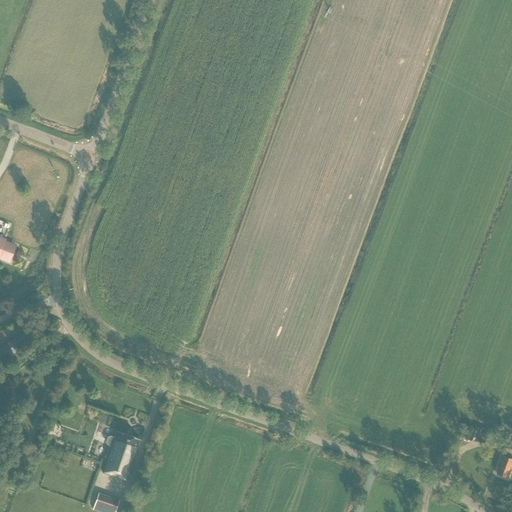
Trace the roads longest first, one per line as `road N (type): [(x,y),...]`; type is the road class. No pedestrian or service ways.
road 1 (unclassified): [(486,511),(434,483),(111,365),(85,344),(59,301),(55,275),(90,156)]
road 2 (unclassified): [(90,156),(148,0)]
